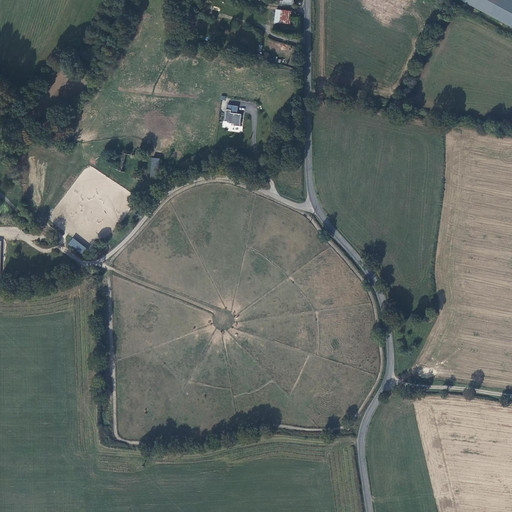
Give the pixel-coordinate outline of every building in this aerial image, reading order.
[(462,0),(511,26),(511,3),(506,0),(462,0)] [(282,10),(280,23),(290,24),(291,16),(292,11),(282,10)] [(237,106),(226,105),(224,121),(229,121),(229,123),(233,123),(233,125),(240,126),(241,114),(236,113),(237,106)] [(158,179),(160,158),(151,158),(149,178),(158,179)] [(65,204),(59,220),(59,225),(89,250),(94,251),(135,204),(133,194),(101,174),(93,176),(65,204)] [(81,254),(86,248),(73,238),(68,244),(81,254)]
